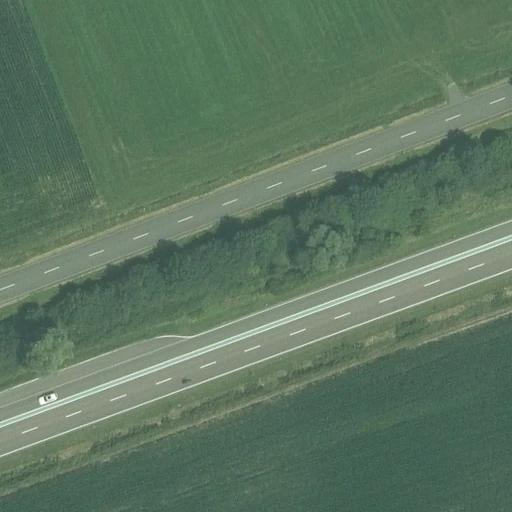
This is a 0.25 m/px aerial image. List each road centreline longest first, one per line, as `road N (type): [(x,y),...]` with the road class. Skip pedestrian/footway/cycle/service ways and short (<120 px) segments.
road 1 (secondary): [(0,287),(511,93)]
road 2 (trunk): [(0,435),(511,248)]
